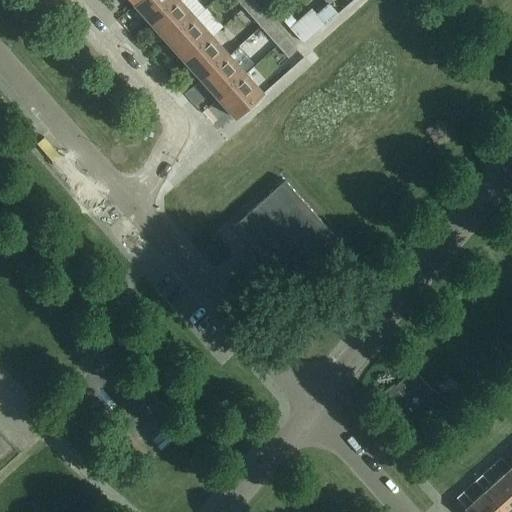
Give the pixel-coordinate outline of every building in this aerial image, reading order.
[(150,23),(176,0),(138,0),(133,4),(150,23)] [(167,42),(196,16),(181,0),(176,0),(150,23),(167,42)] [(217,28),(242,9),(235,0),(210,19),(217,28)] [(263,11),(253,0),(251,0),(243,7),(254,19),(263,11)] [(290,28),(303,42),(324,24),(311,9),(290,28)] [(184,61),(212,35),(196,16),(167,42),(184,61)] [(280,30),(269,17),(260,26),(271,38),(280,30)] [(201,80),(229,54),(212,35),(184,61),(201,80)] [(288,57),(297,49),(286,36),(277,44),(288,57)] [(218,98),(246,73),(229,54),(201,80),(218,98)] [(437,66),(403,95),(383,72),(351,101),(370,122),(350,140),(359,151),(388,125),(405,145),(418,134),(423,139),(467,101),(437,66)] [(256,84),(246,73),(218,98),(235,118),(264,92),(263,92),(271,85),(264,77),(256,84)] [(273,267),(272,268),(273,269),(292,291),(343,245),(284,179),(283,180),(281,178),(273,184),(276,187),(261,201),(260,201),(261,202),(262,201),(274,215),(260,227),(286,257),(274,268),(273,267)] [(87,336),(66,338),(65,325),(47,326),(48,339),(31,340),(32,359),(39,358),(39,349),(58,348),(59,355),(88,354),(87,336)] [(413,368),(384,394),(416,429),(444,403),(413,368)] [(511,465),(510,468),(501,457),(494,463),(504,473),(511,482),(511,465)] [(511,511),(511,482),(504,473),(491,485),(482,474),(475,480),(485,490),(504,511),(511,511)] [(504,511),(485,490),(472,501),(463,491),(457,497),(465,506),(465,507),(469,511),(504,511)]
